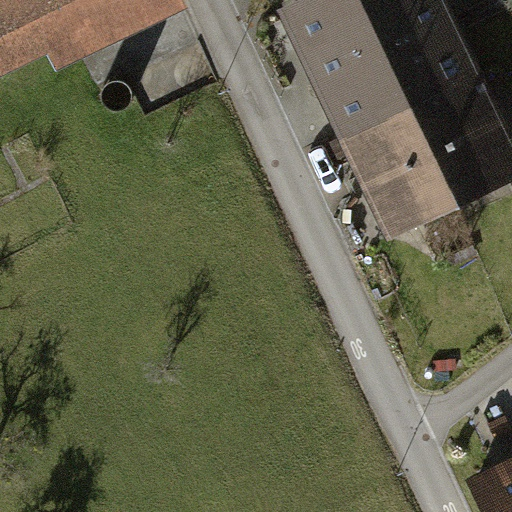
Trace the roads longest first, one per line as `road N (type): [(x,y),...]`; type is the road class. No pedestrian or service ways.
road 1 (residential): [(205,0),(405,437)]
road 2 (residential): [(405,437),(511,353)]
